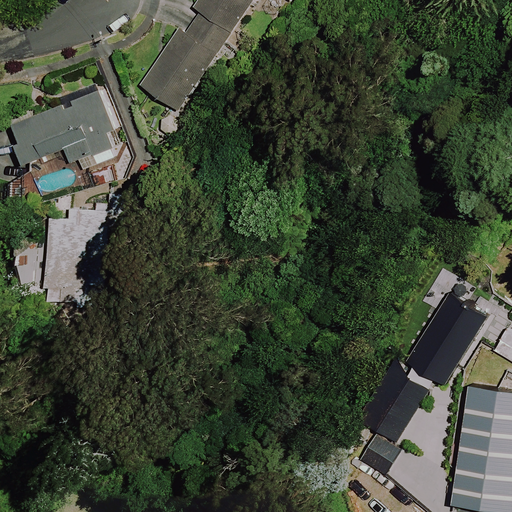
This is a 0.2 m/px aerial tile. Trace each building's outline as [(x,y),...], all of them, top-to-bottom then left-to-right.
[(202,12),(234,34),(257,0),(202,0),(196,9),(202,12)] [(234,34),(202,12),(188,33),(183,30),(145,86),(183,111),(193,96),(203,102),(211,90),(201,84),(234,34)] [(116,130),(102,93),(19,124),(25,142),(21,144),(28,164),(69,149),(73,163),(96,155),(100,165),(118,158),(109,133),(116,130)] [(114,194),(113,205),(99,205),(99,211),(56,208),(50,300),(81,302),(81,307),(100,308),(101,292),(108,292),(111,226),(140,228),(142,196),(114,194)] [(407,440),(435,390),(396,369),(369,419),(407,440)]
